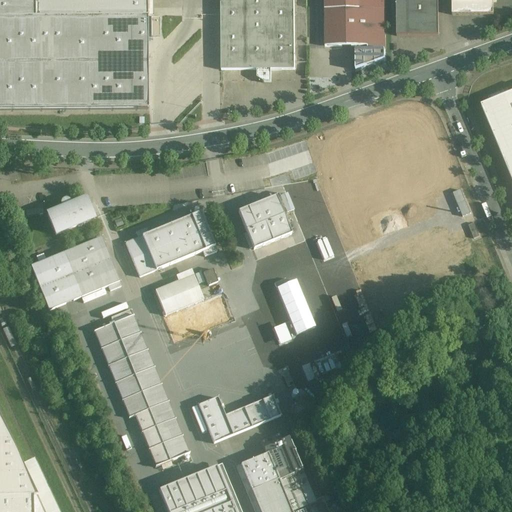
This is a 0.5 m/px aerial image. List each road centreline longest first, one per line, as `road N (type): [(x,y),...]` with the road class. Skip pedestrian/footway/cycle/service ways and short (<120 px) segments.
road 1 (residential): [(436,69),(238,137),(112,150),(0,147)]
road 2 (residential): [(511,255),(436,69)]
